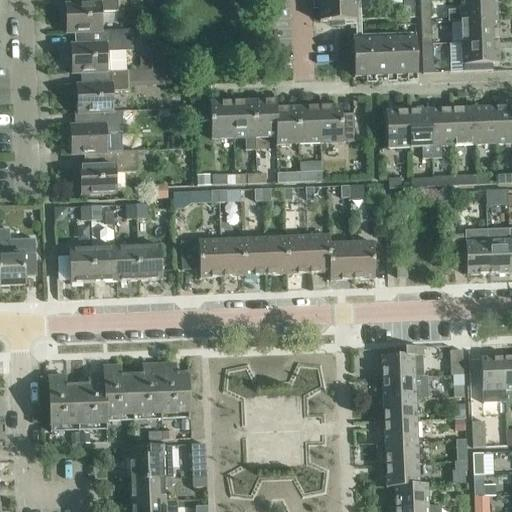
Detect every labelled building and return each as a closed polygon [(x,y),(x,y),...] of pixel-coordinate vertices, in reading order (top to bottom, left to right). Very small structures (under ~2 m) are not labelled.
[(73,34),(99,32),(98,13),(115,12),(114,0),(66,0),(67,6),(62,6),(63,34),(73,34)] [(355,0),(319,0),(320,23),(331,23),(331,27),(347,27),(347,22),(356,22),(356,21),(362,21),(361,15),(356,15),(355,0)] [(414,0),(403,0),(404,9),(415,9),(414,0)] [(449,23),(461,22),(498,21),(497,0),(475,0),(460,1),(461,12),(449,12),(449,23)] [(421,24),(432,24),(431,1),(420,2),(421,24)] [(415,9),(404,9),(405,19),(416,19),(415,9)] [(462,44),(499,43),(498,21),(461,22),(462,44)] [(422,45),(433,45),(432,24),(421,24),(422,45)] [(99,32),(73,34),(73,45),(68,45),(69,73),(78,73),(105,71),(104,53),(134,52),(133,30),(99,32)] [(362,42),(362,37),(353,37),(355,78),(418,76),(416,40),(362,42)] [(500,65),(499,43),(462,44),(463,73),(493,72),(493,65),(500,65)] [(433,45),(422,45),(424,75),(434,74),(433,45)] [(105,71),(78,73),(79,85),(75,85),(76,113),(110,113),(110,93),(127,92),(126,70),(105,71)] [(128,72),(129,82),(165,81),(164,70),(128,72)] [(255,139),(276,138),(277,138),(276,110),(277,109),(277,101),(254,102),(255,139)] [(256,152),(255,139),(254,102),(233,103),(234,140),(246,140),(246,153),(256,152)] [(234,140),(233,103),(210,104),(212,141),(234,140)] [(319,108),(321,145),(343,144),(343,143),(355,143),(354,115),(342,115),(342,107),(319,108)] [(299,146),(321,145),(319,108),(298,109),(299,146)] [(511,108),(495,109),(496,146),(511,144),(511,108)] [(299,146),(298,109),(277,109),(276,110),(277,138),(276,138),(277,146),(299,146)] [(473,110),(475,146),(496,146),(495,109),(473,110)] [(453,147),(475,146),(473,110),(452,111),(453,147)] [(409,112),(410,149),(422,149),(423,161),(432,160),(430,111),(409,112)] [(453,147),(452,111),(430,111),(432,160),(442,160),(442,148),(453,147)] [(410,149),(409,112),(387,113),(388,150),(410,149)] [(110,113),(76,113),(71,113),(72,127),(68,127),(69,157),(81,157),(105,154),(104,134),(121,133),(120,113),(110,113)] [(135,153),(105,154),(81,157),(81,168),(77,168),(78,197),(86,197),(86,203),(102,202),(102,196),(114,195),(113,174),(136,173),(135,153)] [(300,184),(300,174),(278,175),(279,185),(300,184)] [(300,174),(300,184),(323,183),(323,174),(300,174)] [(257,185),(257,175),(248,176),(248,186),(257,185)] [(257,175),(257,185),(267,185),(267,175),(257,175)] [(511,175),(498,177),(498,186),(511,185),(511,175)] [(198,177),(198,187),(211,187),(210,176),(198,177)] [(213,187),(228,186),(227,176),(213,177),(213,187)] [(434,179),(434,180),(435,189),(456,188),(455,178),(434,179)] [(455,178),(456,188),(478,187),(477,178),(455,178)] [(491,178),(477,178),(478,187),(492,186),(491,178)] [(413,190),(435,189),(434,180),(413,181),(413,190)] [(402,181),(389,181),(389,191),(402,190),(402,181)] [(350,202),(349,188),(340,189),(340,203),(350,202)] [(349,188),(350,202),(359,202),(358,188),(349,188)] [(263,191),(263,204),(271,204),(271,190),(263,191)] [(320,190),(307,190),(307,198),(320,198),(320,190)] [(263,204),(263,191),(254,191),(254,204),(263,204)] [(220,206),(220,192),(211,192),(211,206),(220,206)] [(220,192),(220,206),(229,205),(228,192),(220,192)] [(509,208),(509,203),(509,193),(487,194),(487,208),(509,208)] [(190,206),(190,197),(175,197),(176,212),(183,212),(190,206)] [(126,207),(128,244),(138,244),(137,221),(137,206),(126,207)] [(146,206),(137,206),(137,221),(147,220),(146,206)] [(81,223),(91,223),(91,208),(81,208),(81,223)] [(91,208),(91,223),(101,222),(101,208),(91,208)] [(114,227),(113,214),(106,214),(106,227),(114,227)] [(9,231),(0,231),(0,288),(24,287),(24,278),(36,277),(35,241),(10,242),(9,231)] [(489,276),(488,243),(487,232),(467,233),(467,236),(453,236),(455,270),(467,269),(467,277),(489,276)] [(309,275),(330,274),(331,274),(330,245),(330,237),(308,238),(309,275)] [(286,239),(287,276),(309,275),(308,238),(286,239)] [(266,277),(287,276),(286,239),(265,240),(266,277)] [(243,241),(244,278),(266,277),(265,240),(243,241)] [(223,279),(244,278),(243,241),(222,242),(223,279)] [(223,279),(222,242),(199,243),(181,244),(182,272),(200,272),(200,280),(223,279)] [(489,276),(511,275),(509,243),(488,243),(489,276)] [(140,282),(138,248),(138,244),(128,244),(127,244),(127,249),(115,249),(117,283),(140,282)] [(351,245),(353,281),(375,280),(373,244),(351,245)] [(330,282),(353,281),(351,245),(330,245),(331,274),(330,274),(330,282)] [(138,248),(140,282),(162,281),(161,247),(138,248)] [(117,283),(115,249),(93,250),(94,284),(117,283)] [(94,284),(93,250),(70,251),(70,285),(94,284)] [(397,279),(402,279),(407,279),(407,269),(397,270),(397,279)] [(414,358),(423,357),(422,349),(387,350),(388,358),(382,358),(383,380),(415,379),(414,358)] [(451,377),(464,377),(463,352),(450,352),(451,377)] [(511,391),(511,358),(503,359),(505,392),(511,391)] [(505,403),(505,392),(503,359),(481,360),(483,404),(505,403)] [(175,374),(175,365),(142,366),(142,376),(121,376),(120,368),(103,368),(103,377),(86,378),(86,386),(66,387),(66,378),(48,379),(50,428),(107,426),(107,418),(189,415),(188,373),(175,374)] [(426,378),(415,379),(383,380),(384,402),(416,400),(428,400),(426,378)] [(454,399),(465,399),(464,386),(454,387),(454,399)] [(416,400),(384,402),(384,424),(417,422),(416,400)] [(465,406),(454,406),(454,419),(466,419),(465,406)] [(418,444),(417,422),(384,424),(385,445),(418,444)] [(465,422),(455,422),(455,433),(465,432),(465,422)] [(473,449),(486,449),(484,423),(472,424),(473,449)] [(386,467),(418,466),(418,444),(385,445),(386,467)] [(171,448),(134,449),(135,457),(129,457),(130,482),(164,480),(172,480),(171,448)] [(205,448),(193,448),(193,460),(205,460),(205,448)] [(457,464),(468,463),(467,451),(457,451),(457,464)] [(474,475),(484,474),(483,455),(473,455),(474,475)] [(419,487),(419,486),(418,466),(386,467),(387,489),(395,489),(395,488),(419,487)] [(193,479),(207,478),(207,468),(192,469),(193,479)] [(452,485),(468,484),(467,472),(451,473),(452,485)] [(474,498),(475,498),(484,498),(484,477),(475,477),(474,498)] [(207,478),(193,479),(194,490),(208,489),(207,478)] [(164,480),(130,482),(131,505),(165,503),(164,480)] [(396,509),(428,508),(427,486),(419,486),(419,487),(395,488),(395,489),(396,509)] [(468,497),(455,498),(455,506),(469,505),(468,497)] [(475,511),(490,511),(491,498),(475,498),(475,511)] [(165,511),(165,503),(131,505),(131,511),(165,511)]
